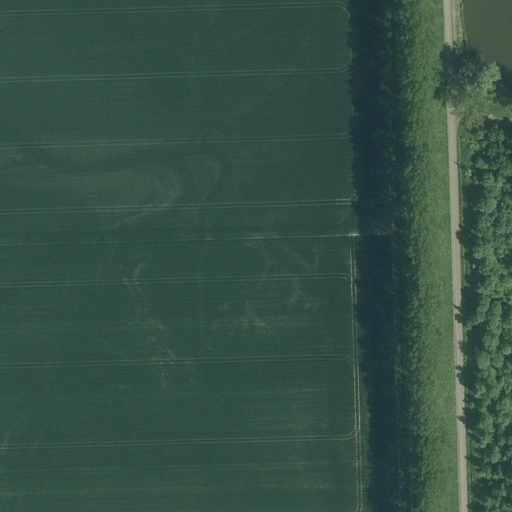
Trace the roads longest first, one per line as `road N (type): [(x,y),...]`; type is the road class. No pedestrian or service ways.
road 1 (track): [(417,511),(400,0)]
road 2 (unclassified): [(464,511),(448,0)]
